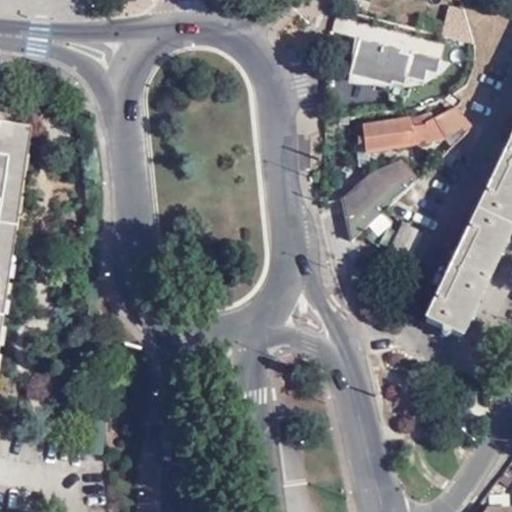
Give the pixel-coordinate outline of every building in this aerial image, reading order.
[(452,8),(445,36),(474,43),(466,11),(452,8)] [(355,17),(348,42),(383,50),(381,59),(376,78),(406,86),(408,80),(435,88),(434,92),(402,90),(398,114),(456,96),(456,93),(448,92),(460,81),(464,68),(473,70),(474,46),(355,17)] [(383,50),(348,42),(342,39),(339,48),(381,59),(383,50)] [(474,127),(456,108),(432,120),(431,118),(426,120),(426,123),(410,126),(408,119),(390,124),(362,128),(366,153),(447,140),(453,147),(474,127)] [(0,280),(20,145),(0,141),(0,280)] [(428,323),(463,339),(511,235),(511,143),(500,170),(451,273),(428,323)] [(368,174),(349,195),(356,235),(364,228),(385,208),(417,179),(401,161),(368,174)] [(419,181),(417,179),(385,208),(388,210),(419,181)] [(345,199),(353,238),(356,235),(349,195),(345,199)] [(364,228),(365,231),(388,210),(385,208),(364,228)] [(389,259),(404,266),(421,233),(405,225),(389,259)] [(356,235),(353,238),(353,241),(365,231),(364,228),(356,235)] [(421,233),(404,266),(408,268),(425,235),(421,233)]
